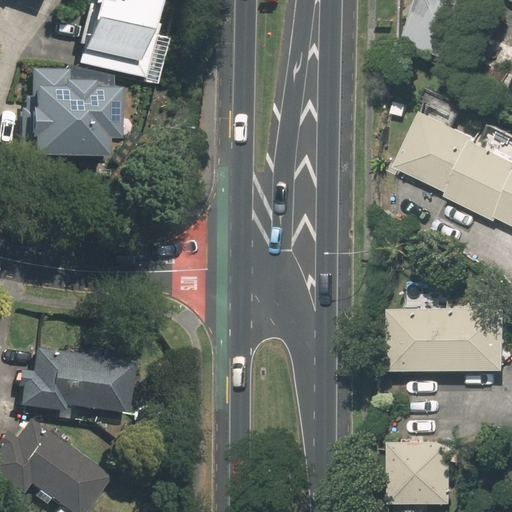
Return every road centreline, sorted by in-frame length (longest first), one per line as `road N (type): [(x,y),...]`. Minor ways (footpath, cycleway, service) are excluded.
road 1 (primary): [(331,0),(321,369)]
road 2 (primary): [(301,0),(278,234),(261,259),(240,267)]
road 3 (primary): [(240,267),(244,0)]
road 4 (primary): [(238,511),(240,267)]
road 5 (residential): [(0,251),(114,266),(240,267)]
road 6 (primary): [(321,369),(324,511)]
road 7 (primary): [(240,267),(294,304),(321,369)]
